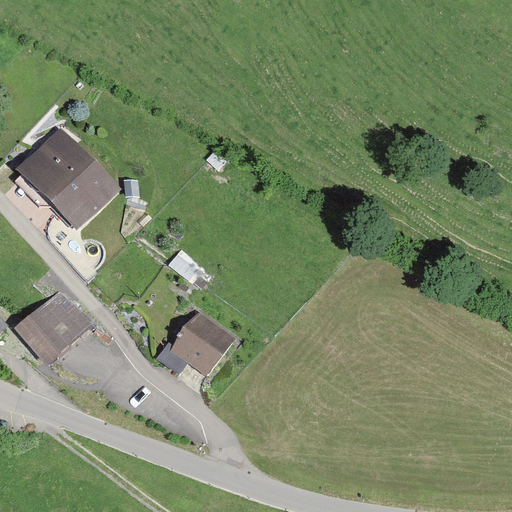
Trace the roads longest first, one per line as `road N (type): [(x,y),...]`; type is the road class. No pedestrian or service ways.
road 1 (residential): [(0,200),(149,372),(217,421),(232,444),(233,479)]
road 2 (tertiary): [(0,393),(233,479)]
road 3 (track): [(53,414),(48,429),(164,511)]
